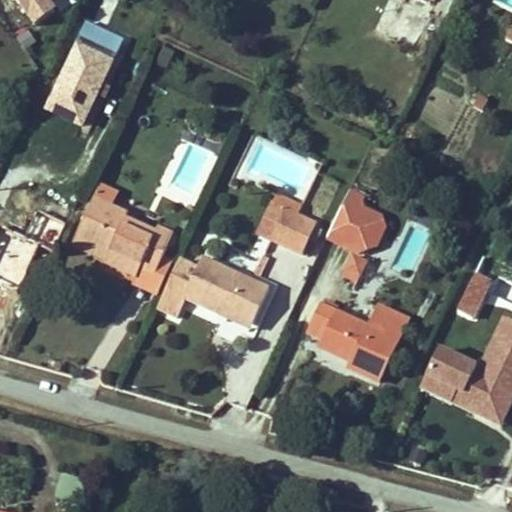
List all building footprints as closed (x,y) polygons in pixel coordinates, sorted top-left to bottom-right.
[(76,48),(88,23),(78,19),(67,43),(76,48)] [(101,86),(123,40),(88,23),(76,48),(78,49),(49,111),(82,127),(97,94),(101,86)] [(105,98),(109,89),(101,86),(97,94),(105,98)] [(489,103),(479,98),(474,106),(483,112),(489,103)] [(111,208),(117,194),(100,186),(94,200),(111,208)] [(357,253),(368,230),(382,237),(386,228),(382,218),(365,210),(363,205),(365,199),(350,192),(328,240),(357,253)] [(303,256),(317,226),(298,217),(302,207),(280,196),(275,206),(285,211),(271,241),(303,256)] [(164,258),(169,246),(173,248),(178,239),(174,236),(158,229),(156,234),(126,220),(128,216),(111,208),(94,200),(76,239),(103,252),(105,248),(111,251),(105,263),(137,278),(141,268),(156,275),(164,258)] [(271,241),(285,211),(275,206),(274,206),(260,236),(271,241)] [(376,248),(382,237),(368,230),(357,253),(359,254),(376,248)] [(105,263),(111,251),(105,248),(103,252),(76,239),(72,248),(105,263)] [(158,294),(172,262),(164,258),(156,275),(141,268),(137,278),(134,284),(158,294)] [(254,325),(270,291),(203,259),(198,270),(180,261),(158,309),(178,319),(187,301),(219,316),(222,310),(254,325)] [(335,314),(337,309),(323,303),(321,308),(335,314)] [(380,383),(408,320),(378,307),(371,324),(383,329),(380,335),(335,314),(321,308),(312,327),(327,333),(323,341),(320,348),(347,361),(349,358),(353,360),(352,363),(349,369),(380,383)] [(254,325),(222,310),(219,316),(251,331),(254,325)] [(482,373),(442,354),(425,391),(505,428),(511,413),(511,327),(505,324),(482,373)] [(323,341),(327,333),(312,327),(309,334),(323,341)] [(82,507),(89,482),(63,475),(56,499),(82,507)]
